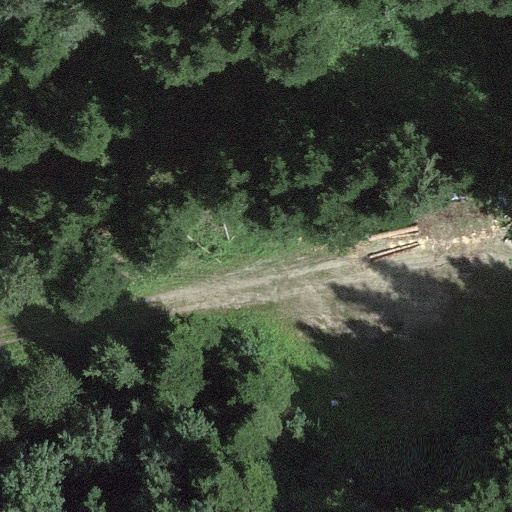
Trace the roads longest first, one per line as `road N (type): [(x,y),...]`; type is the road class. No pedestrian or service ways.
road 1 (track): [(0,92),(63,88),(195,50),(258,50),(421,89),(511,140)]
road 2 (track): [(511,281),(140,306),(0,327)]
